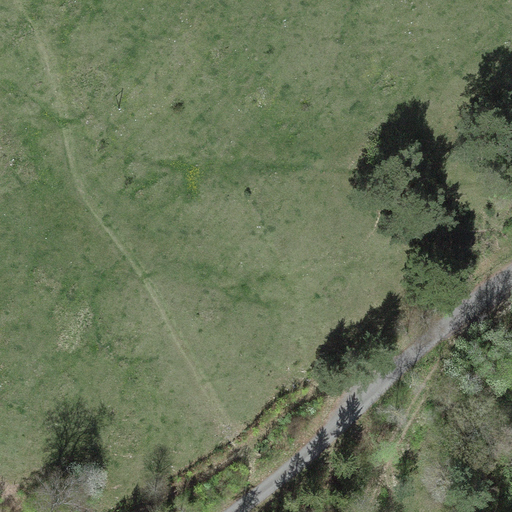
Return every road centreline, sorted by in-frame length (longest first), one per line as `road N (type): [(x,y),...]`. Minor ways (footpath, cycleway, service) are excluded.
road 1 (unclassified): [(236,511),(511,275)]
road 2 (track): [(365,511),(477,300)]
road 3 (track): [(374,386),(353,380),(302,407),(246,454)]
